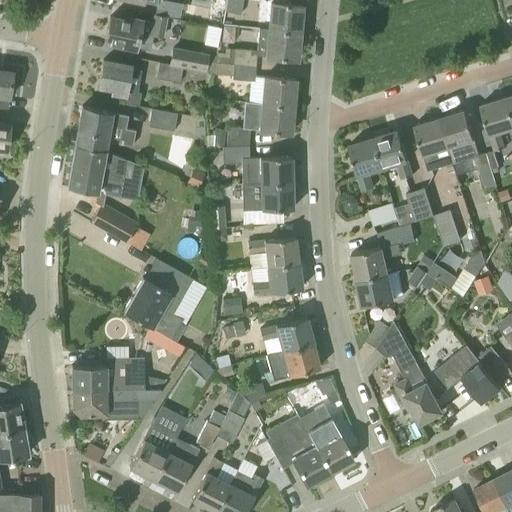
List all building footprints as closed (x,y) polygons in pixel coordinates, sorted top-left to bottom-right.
[(157,0),(154,15),(167,17),(179,20),(182,4),(163,0),(157,0)] [(226,0),(224,11),(240,14),(242,0),(226,0)] [(270,3),(268,30),(298,33),(301,6),(270,3)] [(128,17),(127,20),(109,16),(104,42),(149,51),(152,34),(162,37),(167,17),(154,15),(152,14),(151,22),(128,17)] [(296,60),(298,33),(268,30),(266,57),(296,60)] [(171,48),(168,64),(182,67),(205,72),(208,55),(171,48)] [(234,49),(233,64),(255,66),(256,51),(234,49)] [(130,65),(122,64),(102,60),(98,87),(111,89),(111,93),(125,95),(123,103),(138,105),(140,92),(137,91),(140,70),(129,68),(130,65)] [(182,67),(168,64),(158,62),(155,77),(179,82),(182,67)] [(253,81),(255,66),(233,64),(214,63),(212,74),(231,75),(231,79),(253,81)] [(0,107),(6,108),(11,72),(0,70),(0,107)] [(264,77),(261,104),(292,106),(294,80),(264,77)] [(480,105),(486,124),(494,151),(504,148),(499,132),(511,127),(511,118),(505,97),(480,105)] [(289,133),(292,106),(261,104),(244,102),(241,129),(227,127),(225,146),(248,145),(249,130),(289,133)] [(81,106),(75,145),(104,150),(106,138),(123,141),(122,144),(132,146),(135,131),(125,129),(128,114),(81,106)] [(150,109),(147,126),(172,131),(176,113),(150,109)] [(479,155),(470,129),(465,109),(439,117),(448,147),(447,147),(452,163),(473,157),(483,189),(496,185),(486,152),(479,155)] [(448,147),(439,117),(413,125),(427,171),(438,168),(433,151),(447,147),(448,147)] [(0,148),(5,150),(9,124),(0,122),(0,148)] [(412,176),(404,149),(398,130),(373,137),(382,168),(397,163),(402,179),(412,176)] [(382,168),(373,137),(348,145),(362,191),(373,188),(368,172),(382,168)] [(125,159),(104,150),(75,145),(67,187),(96,192),(99,176),(121,180),(125,159)] [(243,184),(260,183),(291,182),(290,156),(248,158),(248,145),(225,146),(222,146),(222,163),(240,162),(241,184),(243,184)] [(244,210),(272,209),(292,208),(291,182),(260,183),(243,184),(244,210)] [(405,193),(408,203),(414,221),(433,215),(434,215),(425,187),(424,187),(405,193)] [(136,225),(99,204),(89,222),(126,242),(136,225)] [(223,206),(208,207),(209,228),(224,228),(223,206)] [(392,206),(369,213),(373,226),(396,219),(392,206)] [(450,209),(434,215),(433,215),(443,245),(460,239),(450,209)] [(265,251),(267,266),(297,263),(294,237),(247,242),(248,253),(265,251)] [(398,243),(371,249),(351,254),(357,280),(387,273),(384,257),(401,254),(398,243)] [(253,294),(280,291),(300,288),(297,263),(267,266),(269,281),(252,283),(253,294)] [(427,273),(426,272),(418,266),(408,280),(417,286),(427,273)] [(171,267),(159,287),(142,277),(123,311),(170,339),(181,320),(172,314),(180,299),(192,279),(171,267)] [(387,273),(357,280),(362,306),(393,299),(393,297),(404,295),(399,272),(388,275),(387,273)] [(511,309),(497,320),(508,334),(511,330),(511,309)] [(266,354),(266,355),(312,342),(305,317),(259,329),(262,340),(278,336),(282,350),(266,354)] [(375,348),(386,358),(407,346),(394,320),(389,327),(376,348),(375,348)] [(376,348),(389,327),(378,321),(365,341),(376,348)] [(312,342),(266,355),(272,380),(319,367),(312,342)] [(478,358),(467,344),(435,370),(448,388),(462,377),(482,402),(500,387),(496,382),(478,358)] [(492,347),(478,358),(496,382),(511,371),(492,347)] [(190,363),(208,374),(213,365),(196,354),(190,363)] [(104,358),(104,365),(71,366),(71,378),(69,380),(69,384),(71,386),(71,389),(135,388),(143,388),(143,370),(130,370),(130,358),(104,358)] [(402,370),(406,378),(394,385),(409,413),(413,411),(419,423),(442,411),(416,363),(402,370)] [(330,374),(320,378),(328,400),(338,396),(330,374)] [(135,400),(135,388),(71,389),(71,408),(79,414),(105,414),(105,401),(135,400)] [(0,404),(0,431),(22,428),(22,424),(24,422),(23,417),(20,416),(18,401),(0,404)] [(320,423),(306,431),(329,473),(353,460),(330,418),(322,404),(313,409),(320,423)] [(228,409),(222,422),(215,434),(230,442),(243,418),(228,409)] [(208,448),(215,434),(222,422),(210,415),(196,442),(208,448)] [(283,444),(306,486),(329,473),(306,431),(302,423),(289,430),(288,428),(283,431),(279,423),(264,431),(275,449),(283,444)] [(129,467),(152,480),(167,452),(174,437),(160,430),(151,425),(129,467)] [(0,458),(27,454),(22,428),(0,431),(0,458)] [(181,459),(167,452),(152,480),(176,492),(198,449),(189,444),(181,459)] [(214,511),(229,484),(215,476),(222,462),(213,457),(191,499),(214,511)] [(229,484),(214,511),(215,511),(244,511),(262,478),(252,473),(250,478),(236,470),(229,484)] [(511,470),(494,479),(507,505),(511,502),(511,470)] [(473,489),(484,511),(510,511),(507,505),(494,479),(473,489)] [(0,511),(38,511),(38,493),(0,492),(0,511)] [(465,511),(462,511),(461,511),(455,498),(443,504),(440,504),(435,506),(434,509),(430,510),(431,511),(465,511)]
